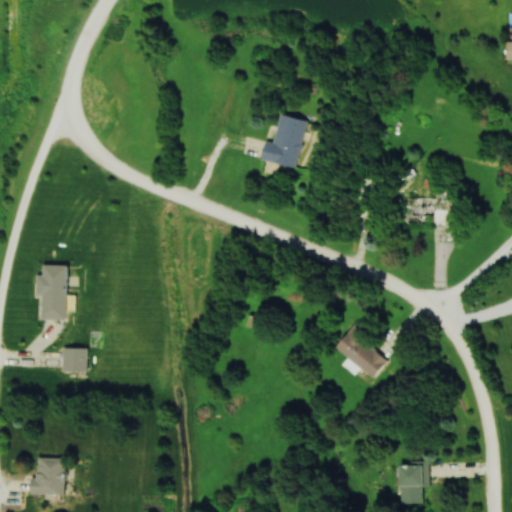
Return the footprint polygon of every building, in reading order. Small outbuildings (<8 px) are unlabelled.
[(269,141),(265,160),(299,168),(310,119),(284,113),(277,143),(269,141)] [(380,178),(361,178),(361,218),(380,218),(380,178)] [(454,196),(408,196),(408,226),(454,226),(454,196)] [(42,277),(41,297),(47,297),(46,320),(71,320),(72,266),(47,266),(47,277),(42,277)] [(391,360),(370,344),(376,336),(359,324),(339,350),(377,378),(391,360)] [(90,372),(90,349),(65,349),(65,372),(90,372)] [(70,459),(37,459),(37,495),(70,495),(70,459)] [(429,464),(404,464),(404,506),(429,506),(429,464)]
